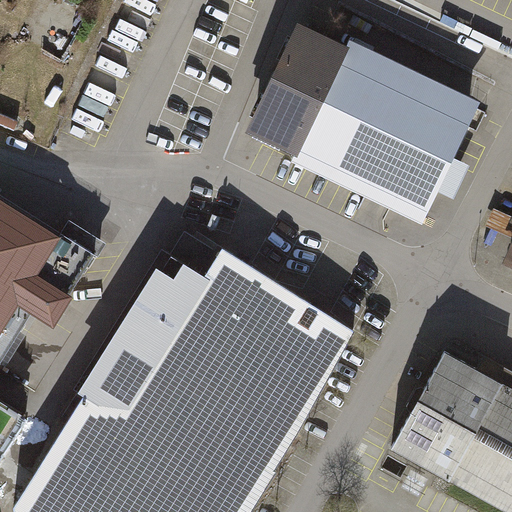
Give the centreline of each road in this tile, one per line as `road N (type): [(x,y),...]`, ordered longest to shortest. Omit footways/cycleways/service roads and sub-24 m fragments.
road 1 (residential): [(306,511),(441,285)]
road 2 (residential): [(441,285),(511,138)]
